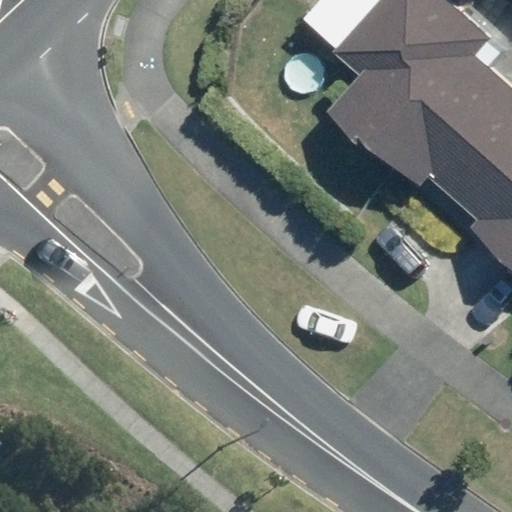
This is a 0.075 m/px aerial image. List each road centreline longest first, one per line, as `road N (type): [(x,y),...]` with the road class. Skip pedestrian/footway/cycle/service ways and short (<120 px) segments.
road 1 (tertiary): [(0,42),(329,446)]
road 2 (tertiary): [(329,446),(0,205)]
road 3 (tertiary): [(440,511),(329,446)]
